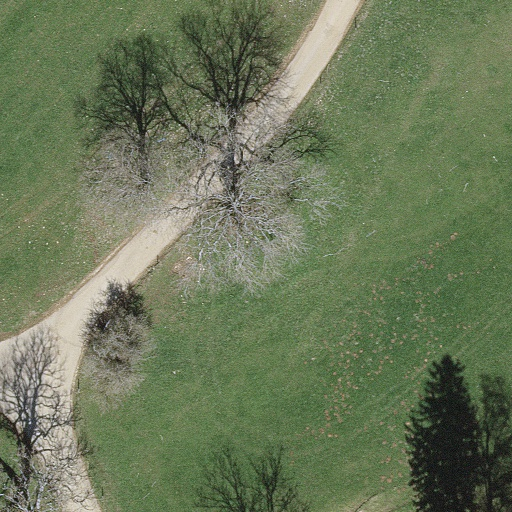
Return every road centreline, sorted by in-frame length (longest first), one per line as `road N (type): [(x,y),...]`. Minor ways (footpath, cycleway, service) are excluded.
road 1 (track): [(325,0),(240,156),(90,298),(33,391)]
road 2 (track): [(33,391),(71,511)]
